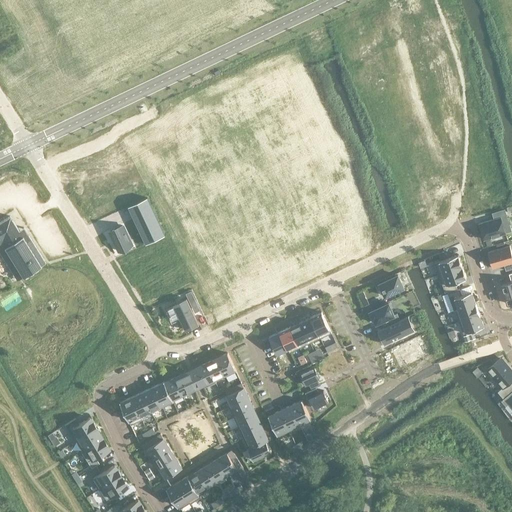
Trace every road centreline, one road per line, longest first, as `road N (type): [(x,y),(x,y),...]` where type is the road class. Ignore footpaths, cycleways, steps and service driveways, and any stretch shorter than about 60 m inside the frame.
road 1 (residential): [(135,122),(387,0)]
road 2 (residential): [(396,0),(459,210),(454,225)]
road 3 (residential): [(182,350),(224,444),(146,494)]
road 4 (unclassified): [(234,511),(386,397)]
road 5 (residential): [(146,494),(99,391),(157,348)]
road 6 (residential): [(135,122),(209,259)]
road 7 (unclassified): [(43,169),(123,299)]
road 8 (residential): [(334,282),(454,225)]
road 9 (residential): [(334,282),(386,397)]
